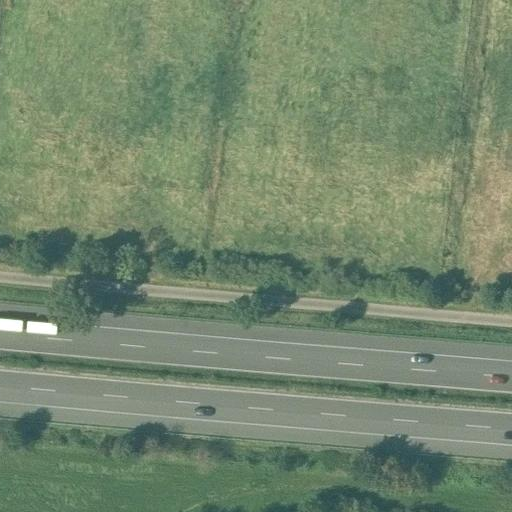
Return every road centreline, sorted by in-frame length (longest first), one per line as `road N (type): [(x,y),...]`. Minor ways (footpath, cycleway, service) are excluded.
road 1 (unclassified): [(0,269),(511,315)]
road 2 (motorway): [(511,370),(0,324)]
road 3 (motorway): [(0,380),(511,421)]
